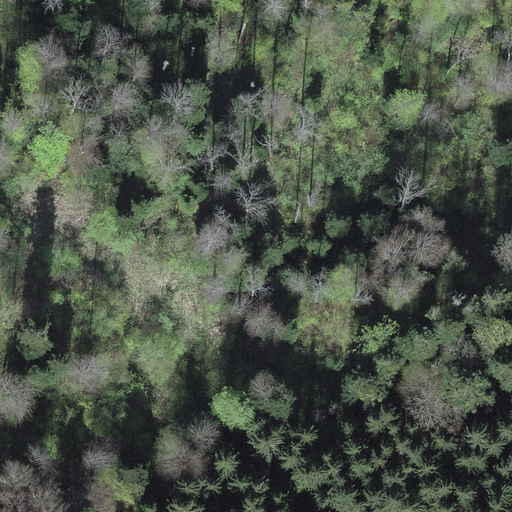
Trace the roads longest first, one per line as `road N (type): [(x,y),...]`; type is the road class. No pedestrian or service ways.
road 1 (track): [(0,204),(52,220),(120,261),(164,307),(217,423),(256,473),(303,511)]
road 2 (track): [(186,353),(167,456),(172,511)]
